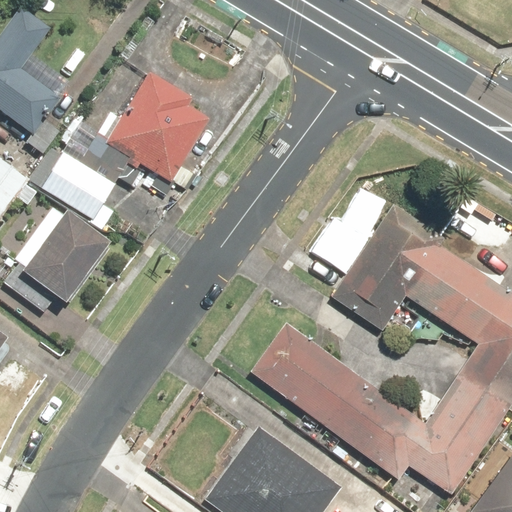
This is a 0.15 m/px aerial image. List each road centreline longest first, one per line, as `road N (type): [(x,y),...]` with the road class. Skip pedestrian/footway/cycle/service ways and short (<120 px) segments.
road 1 (residential): [(46,511),(91,420),(364,41)]
road 2 (primary): [(364,41),(511,126)]
